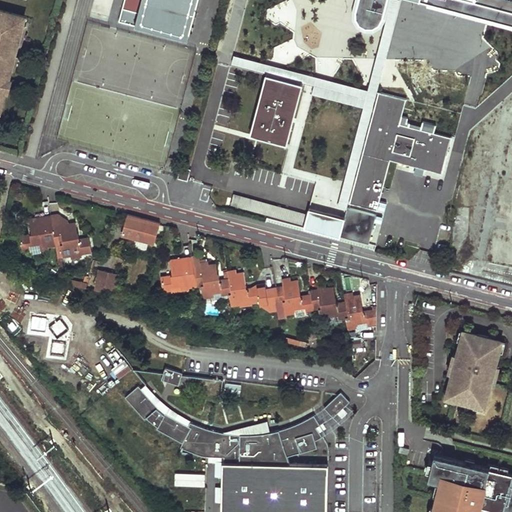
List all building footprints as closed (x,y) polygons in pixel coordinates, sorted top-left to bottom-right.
[(200,0),(127,0),(125,8),(141,13),(138,25),(191,38),(200,0)] [(387,0),(359,0),(357,11),(357,19),(359,25),(365,28),(373,28),(378,26),(382,21),(387,0)] [(511,0),(428,0),(511,23),(511,0)] [(0,110),(6,90),(9,79),(25,16),(0,9),(0,110)] [(473,119),(480,86),(422,73),(415,107),(473,119)] [(289,143),(305,83),(280,77),(268,74),(252,134),(289,143)] [(409,98),(381,90),(352,202),(379,209),(392,159),(444,173),(453,137),(402,123),(409,98)] [(511,163),(494,260),(511,263),(511,163)] [(186,167),(183,165),(179,176),(189,180),(193,169),(186,167)] [(368,230),(235,192),(232,203),(364,241),(368,230)] [(316,198),(314,204),(328,207),(329,200),(316,198)] [(122,235),(154,244),(161,223),(124,213),(122,219),(126,220),(122,235)] [(59,214),(51,216),(53,227),(61,226),(60,223),(68,222),(59,214)] [(49,250),(49,247),(57,246),(53,227),(51,216),(37,218),(36,221),(34,219),(30,219),(32,228),(33,228),(34,235),(21,237),(23,251),(30,251),(30,247),(41,245),(42,251),(49,250)] [(60,223),(61,226),(53,227),(57,246),(61,245),(64,257),(71,256),(74,255),(74,252),(82,251),(82,254),(93,253),(90,238),(77,240),(76,235),(79,234),(78,222),(69,224),(68,222),(60,223)] [(201,256),(193,257),(195,266),(196,266),(202,265),(201,262),(202,261),(201,256)] [(192,291),(192,289),(200,288),(196,266),(195,266),(193,257),(179,259),(177,262),(176,260),(172,260),(173,270),(176,270),(177,275),(163,277),(165,292),(174,291),(174,288),(183,287),(183,291),(192,291)] [(201,262),(202,265),(196,266),(200,288),(204,287),(207,299),(215,298),(217,297),(217,295),(224,294),(224,296),(232,294),(234,293),(231,271),(229,271),(230,278),(218,280),(217,275),(220,275),(217,263),(211,264),(210,260),(202,261),(201,262)] [(120,274),(100,269),(97,282),(111,286),(116,287),(120,274)] [(238,273),(238,270),(231,271),(234,293),(232,294),(233,299),(234,307),(243,306),(245,302),(254,301),(255,304),(261,303),(262,303),(262,305),(270,304),(268,288),(268,286),(248,289),(247,284),(248,284),(247,272),(238,273)] [(89,282),(61,275),(63,282),(88,288),(89,282)] [(283,279),(284,286),(278,287),(279,293),(276,294),(278,303),(286,301),(288,315),(297,314),(299,309),(308,308),(309,311),(316,311),(313,294),(301,295),(300,290),(302,290),(300,278),(291,279),(291,278),(283,279)] [(111,286),(97,282),(95,290),(110,293),(111,286)] [(318,285),(319,289),(312,290),(313,294),(316,311),(322,310),(324,321),(332,320),(335,319),(335,316),(342,315),(342,317),(348,317),(351,317),(347,293),(342,294),(343,300),(331,302),(330,297),(332,297),(330,287),(323,288),(322,285),(318,285)] [(268,288),(270,304),(278,303),(276,294),(279,293),(278,287),(268,288)] [(351,295),(351,293),(347,293),(351,317),(348,317),(349,321),(350,321),(352,329),(361,327),(362,323),(372,321),(373,325),(378,324),(378,306),(371,307),(371,310),(359,312),(358,306),(361,306),(358,294),(351,295)] [(270,304),(262,305),(272,312),(279,311),(278,303),(270,304)] [(335,319),(332,320),(333,324),(349,321),(348,317),(342,317),(342,315),(335,316),(335,319)] [(361,329),(373,328),(373,325),(372,321),(362,323),(361,327),(361,329)] [(502,340),(464,330),(458,354),(457,353),(453,366),(455,366),(447,396),(485,405),(493,374),(491,373),(494,364),(495,364),(502,340)] [(182,369),(165,363),(161,376),(178,381),(182,369)] [(315,423),(319,421),(313,411),(306,415),(299,418),(291,421),(284,424),(275,426),(265,428),(254,430),(243,430),(232,429),(223,428),(214,427),(205,424),(196,421),(189,418),(187,422),(164,409),(164,410),(156,404),(157,403),(137,382),(124,394),(143,416),(145,414),(157,423),(155,426),(181,440),(179,444),(198,452),(204,453),(223,453),(223,458),(222,458),(220,509),(326,511),(327,460),(288,460),(286,452),(316,444),(314,437),(321,433),(315,423)] [(239,397),(241,384),(224,382),(223,395),(239,397)] [(350,397),(341,387),(338,390),(324,403),(333,412),(346,400),(350,397)] [(511,511),(511,472),(435,454),(429,478),(441,481),(433,511),(480,511),(481,509),(488,507),(511,511)] [(204,486),(204,473),(174,473),(174,486),(204,486)]
